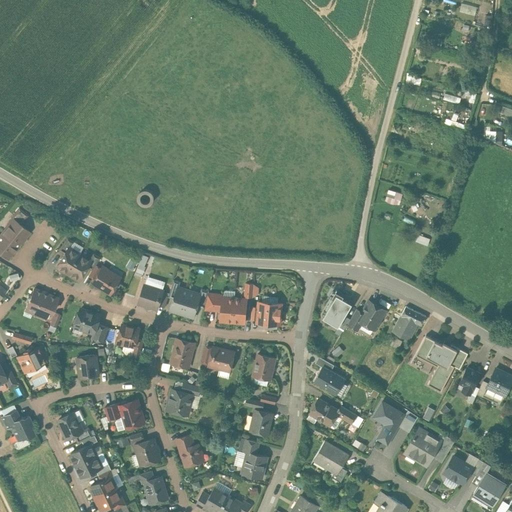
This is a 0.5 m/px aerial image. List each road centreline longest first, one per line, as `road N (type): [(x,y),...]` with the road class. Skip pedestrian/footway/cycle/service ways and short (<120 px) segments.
road 1 (residential): [(0,170),(80,217),(171,252),(312,268)]
road 2 (residential): [(87,511),(38,403),(146,383)]
road 3 (residential): [(312,268),(396,283),(511,346)]
road 4 (residential): [(0,315),(33,277),(166,322)]
road 5 (residential): [(266,511),(293,448),(305,337)]
road 6 (residential): [(166,322),(305,337)]
road 7 (residential): [(189,511),(146,383)]
